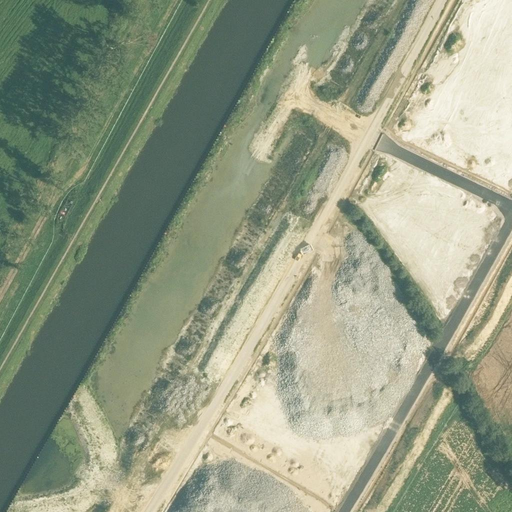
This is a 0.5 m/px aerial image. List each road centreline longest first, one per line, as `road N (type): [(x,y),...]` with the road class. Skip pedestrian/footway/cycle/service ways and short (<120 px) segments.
road 1 (unclassified): [(149,511),(274,306),(441,0)]
road 2 (track): [(440,345),(337,194)]
